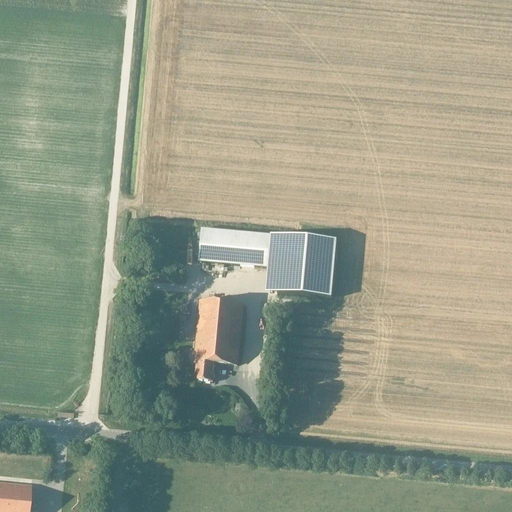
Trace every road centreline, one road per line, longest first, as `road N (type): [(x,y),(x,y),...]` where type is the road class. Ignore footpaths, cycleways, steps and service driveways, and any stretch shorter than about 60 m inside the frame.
road 1 (unclassified): [(511,473),(0,426)]
road 2 (unknown): [(255,450),(252,364),(260,322),(249,293),(103,285)]
